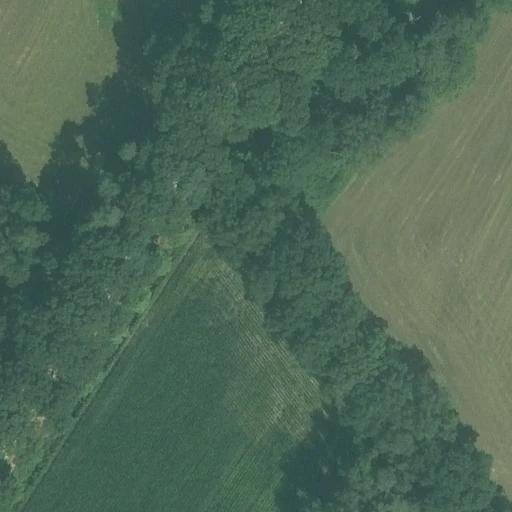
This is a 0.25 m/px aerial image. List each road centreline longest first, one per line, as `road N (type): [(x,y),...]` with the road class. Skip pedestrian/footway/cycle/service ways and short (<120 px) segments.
road 1 (track): [(212,154),(470,511)]
road 2 (track): [(212,154),(0,487)]
road 3 (track): [(309,0),(212,154)]
